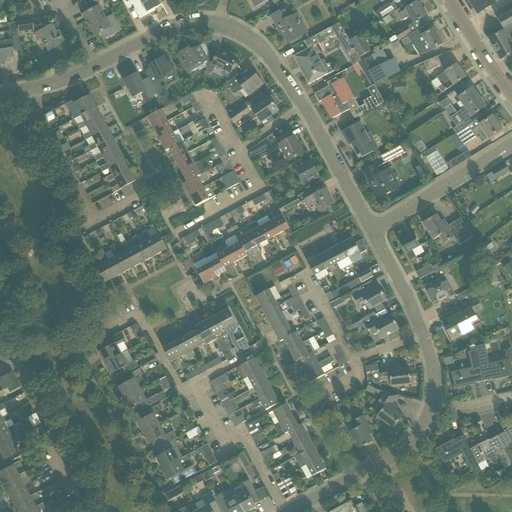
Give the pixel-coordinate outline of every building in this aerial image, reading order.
[(122,0),(128,10),(133,7),(135,10),(135,11),(139,18),(140,19),(150,14),(149,12),(154,9),(162,5),(159,0),(122,0)] [(469,0),(478,14),(487,8),(495,4),(495,3),(499,0),(469,0)] [(403,20),(409,17),(414,23),(414,24),(426,16),(425,15),(426,14),(426,13),(424,9),(423,9),(421,10),(417,3),(417,2),(409,7),(402,12),(399,14),(403,20)] [(375,12),(380,19),(383,17),(393,10),(389,4),(379,10),(375,12)] [(99,7),(83,15),(95,36),(100,33),(110,28),(108,24),(116,20),(113,15),(106,19),(99,7)] [(282,34),(288,44),(308,33),(297,14),(291,17),(286,8),(271,16),(281,34),(282,34)] [(511,9),(506,13),(497,18),(504,31),(511,26),(511,9)] [(121,30),(116,20),(108,24),(110,28),(100,33),(104,39),(121,30)] [(16,23),(18,31),(22,31),(33,29),(31,21),(22,22),(16,23)] [(8,24),(9,27),(9,31),(3,32),(4,40),(0,41),(0,62),(5,62),(4,59),(10,58),(9,56),(12,55),(11,51),(20,50),(18,40),(14,23),(8,24)] [(319,34),(315,36),(319,43),(320,45),(322,44),(329,40),(328,39),(330,37),(333,42),(335,41),(338,39),(353,66),(362,60),(359,54),(350,40),(349,41),(339,23),(319,34)] [(41,39),(48,51),(64,43),(60,35),(56,36),(50,25),(34,34),(38,40),(41,39)] [(511,26),(504,31),(489,39),(500,60),(511,53),(511,26)] [(399,40),(411,33),(407,27),(395,34),(399,40)] [(411,34),(407,36),(415,48),(419,55),(427,53),(432,50),(434,49),(443,43),(434,29),(425,35),(423,36),(419,30),(411,34)] [(359,54),(361,57),(371,51),(361,34),(350,40),(359,54)] [(188,45),(181,49),(181,50),(180,50),(180,51),(180,52),(180,53),(177,55),(187,72),(187,73),(204,64),(201,59),(206,57),(200,46),(191,51),(188,45)] [(293,57),(308,85),(331,73),(335,71),(335,69),(336,68),(335,67),(335,65),(334,64),(332,63),(331,63),(327,65),(324,59),(321,61),(313,46),(308,49),(293,57)] [(208,54),(205,71),(211,74),(214,66),(229,73),(237,58),(219,50),(217,56),(208,54)] [(382,50),(362,60),(367,70),(363,73),(371,87),(401,72),(394,58),(388,61),(382,50)] [(162,55),(161,56),(154,60),(155,62),(149,66),(152,71),(146,74),(150,81),(157,94),(158,96),(159,96),(165,93),(159,82),(174,74),(165,57),(164,56),(163,56),(163,55),(162,55)] [(424,62),(427,71),(442,65),(438,56),(424,62)] [(438,88),(442,93),(446,90),(466,78),(457,64),(445,72),(446,72),(437,78),(441,85),(438,88)] [(243,89),(249,96),(263,85),(253,71),(240,81),(236,75),(226,84),(235,95),(243,89)] [(141,94),(144,101),(154,95),(157,94),(150,81),(143,85),(137,73),(124,81),(133,98),(141,94)] [(350,110),(355,119),(384,103),(379,93),(363,101),(365,105),(359,108),(344,78),(338,82),(336,78),(327,83),(329,86),(314,94),(319,103),(323,100),(333,119),(350,110)] [(393,84),(395,93),(407,92),(406,82),(393,84)] [(472,88),(458,98),(465,107),(479,97),(472,88)] [(229,116),(237,127),(248,120),(250,122),(258,117),(261,122),(263,124),(265,127),(274,121),(271,116),(278,111),(273,104),(276,102),(272,96),(265,100),(261,93),(243,105),(244,106),(229,116)] [(193,107),(193,108),(198,106),(194,99),(192,94),(181,99),(184,105),(190,102),(193,107)] [(84,95),(65,104),(73,120),(81,116),(80,115),(96,106),(90,96),(86,98),(84,95)] [(453,129),(456,133),(473,123),(470,118),(486,107),(479,97),(457,113),(464,122),(453,129)] [(451,104),(445,109),(451,117),(457,113),(451,104)] [(86,126),(102,117),(96,106),(80,115),(81,116),(84,122),(77,125),(79,130),(87,126),(86,126)] [(147,117),(154,129),(167,122),(161,110),(147,117)] [(52,112),(45,116),(48,122),(55,119),(52,112)] [(195,126),(190,129),(194,135),(199,132),(199,133),(206,130),(210,128),(208,125),(206,120),(205,118),(204,116),(193,122),(195,126)] [(456,133),(465,146),(480,136),(484,141),(488,138),(489,139),(502,130),(493,116),(480,125),(477,120),(473,123),(456,133)] [(86,126),(87,126),(90,132),(82,136),(85,141),(92,137),(92,136),(108,128),(102,117),(86,126)] [(167,122),(154,129),(160,140),(173,133),(167,122)] [(351,144),(359,158),(375,150),(360,123),(342,133),(349,145),(351,144)] [(92,137),(95,143),(88,146),(91,151),(98,147),(113,139),(108,128),(92,136),(92,137)] [(160,140),(166,151),(169,149),(183,142),(184,141),(178,130),(173,133),(160,140)] [(60,131),(54,134),(58,141),(64,138),(60,131)] [(415,133),(417,140),(424,138),(422,131),(415,133)] [(279,145),(289,161),(295,158),(303,153),(294,137),(279,145)] [(119,149),(113,139),(98,147),(101,153),(94,157),(96,161),(103,157),(103,158),(119,149)] [(422,141),(416,145),(421,153),(427,149),(422,141)] [(169,149),(175,160),(189,153),(183,142),(169,149)] [(249,154),(254,163),(272,153),(267,144),(249,154)] [(380,156),(384,164),(405,153),(401,145),(380,156)] [(107,164),(100,168),(102,172),(109,169),(109,168),(125,160),(119,149),(103,158),(107,164)] [(447,164),(451,170),(471,157),(468,151),(447,164)] [(175,160),(181,171),(195,164),(189,153),(175,160)] [(115,179),(131,171),(125,160),(109,168),(109,169),(112,174),(105,178),(108,183),(115,179)] [(223,177),(234,172),(227,160),(217,166),(223,177)] [(295,171),(303,186),(320,177),(311,162),(304,165),(301,160),(286,168),(290,174),(295,171)] [(181,171),(187,182),(200,175),(207,171),(201,161),(195,164),(181,171)] [(487,176),(491,183),(509,172),(505,164),(487,176)] [(375,191),(379,198),(399,187),(389,169),(380,174),(376,165),(363,172),(374,191),(375,191)] [(111,189),(114,194),(136,181),(131,171),(115,179),(118,185),(111,189)] [(221,178),(227,190),(240,183),(234,172),(223,177),(221,178)] [(188,193),(190,195),(203,188),(201,184),(204,182),(200,175),(187,182),(183,184),(188,193)] [(190,195),(196,207),(215,196),(209,185),(203,188),(190,195)] [(315,203),(319,211),(334,204),(326,189),(304,200),(308,207),(315,203)] [(258,198),(261,203),(267,200),(267,199),(264,195),(258,198)] [(278,206),(282,214),(301,203),(297,196),(278,206)] [(255,206),(261,203),(258,198),(252,201),(255,206)] [(480,209),(475,205),(470,211),(474,215),(480,209)] [(230,213),(233,218),(239,215),(236,210),(230,213)] [(271,221),(278,234),(289,229),(282,215),(271,221)] [(454,237),(459,245),(472,237),(460,218),(448,226),(445,228),(436,215),(423,223),(433,240),(440,236),(443,241),(447,238),(448,241),(454,237)] [(479,223),(476,218),(471,221),(474,227),(479,223)] [(214,222),(218,229),(224,225),(220,219),(214,222)] [(246,228),(256,246),(267,240),(260,227),(257,221),(245,227),(246,228)] [(260,227),(267,240),(278,234),(271,221),(260,227)] [(202,228),(209,240),(221,234),(218,229),(214,222),(202,228)] [(246,228),(235,234),(236,236),(245,252),(256,246),(246,228)] [(143,232),(156,256),(167,250),(158,234),(151,238),(147,231),(143,232)] [(192,234),(197,244),(198,244),(195,238),(200,236),(197,231),(192,234)] [(133,238),(145,261),(156,256),(143,232),(142,233),(146,240),(140,243),(136,236),(133,238)] [(126,251),(135,267),(145,261),(133,238),(132,239),(136,246),(130,249),(122,234),(117,236),(121,244),(125,251),(126,251)] [(185,237),(191,248),(197,244),(192,234),(185,237)] [(406,254),(410,261),(416,257),(413,251),(421,246),(414,234),(399,242),(406,254)] [(228,249),(236,262),(247,256),(245,252),(236,236),(225,242),(226,244),(228,249)] [(341,244),(348,258),(360,252),(361,254),(366,251),(361,240),(355,243),(352,238),(341,244)] [(481,245),(485,251),(487,250),(490,254),(496,249),(489,239),(481,245)] [(215,250),(225,268),(236,262),(226,244),(215,250)] [(330,250),(337,264),(348,258),(341,244),(330,250)] [(111,249),(110,250),(114,257),(115,257),(124,273),(135,267),(126,251),(125,251),(119,255),(115,247),(111,249)] [(105,262),(113,278),(124,273),(115,257),(114,257),(108,260),(102,249),(98,252),(100,255),(104,263),(105,262)] [(209,264),(215,278),(227,272),(225,268),(215,250),(214,250),(219,259),(209,264)] [(326,269),(326,270),(337,264),(330,250),(319,256),(326,269)] [(319,256),(308,262),(318,281),(329,275),(326,270),(326,269),(319,256)] [(94,269),(103,284),(113,278),(105,262),(104,263),(98,266),(94,259),(90,262),(94,269)] [(197,271),(204,284),(215,278),(209,264),(208,265),(205,259),(194,265),(197,271)] [(511,264),(510,262),(503,268),(511,278),(511,277),(511,264)] [(280,264),(272,268),(275,274),(283,270),(280,264)] [(416,273),(419,280),(425,277),(426,277),(442,269),(442,268),(434,272),(431,265),(416,273)] [(359,278),(362,283),(373,277),(370,271),(369,269),(358,275),(359,278)] [(436,298),(439,303),(454,295),(447,281),(442,284),(439,278),(445,275),(442,269),(426,277),(429,283),(428,284),(431,289),(426,292),(431,301),(436,298)] [(353,281),(356,286),(362,283),(359,278),(353,281)] [(365,303),(369,310),(386,300),(379,286),(375,288),(371,281),(351,293),(356,303),(358,301),(361,305),(365,303)] [(292,284),(287,287),(290,293),(295,290),(292,284)] [(256,297),(262,308),(275,301),(281,298),(275,287),(256,297)] [(337,290),(340,295),(346,292),(343,287),(337,290)] [(460,299),(462,304),(476,297),(473,292),(474,292),(472,288),(457,296),(459,300),(460,299)] [(337,290),(331,293),(334,298),(340,295),(337,290)] [(330,304),(333,309),(344,303),(341,297),(330,304)] [(442,323),(451,340),(473,329),(471,324),(478,320),(474,313),(482,309),(476,297),(462,304),(463,304),(461,305),(464,312),(442,323)] [(262,308),(268,319),(281,312),(275,301),(262,308)] [(228,309),(217,315),(227,334),(235,349),(238,354),(244,351),(249,348),(244,338),(236,342),(233,335),(238,327),(236,322),(228,309)] [(268,319),(274,331),(287,323),(281,312),(268,319)] [(304,317),(306,321),(310,318),(307,312),(302,315),(299,317),(300,319),(304,317)] [(227,334),(217,315),(206,321),(213,335),(216,339),(221,350),(227,347),(230,345),(224,336),(227,334)] [(378,332),(382,339),(399,329),(391,315),(378,323),(376,320),(367,324),(364,319),(356,324),(344,330),(347,335),(359,329),(365,326),(369,332),(371,331),(373,335),(378,332)] [(317,321),(323,333),(330,329),(324,318),(317,321)] [(206,321),(195,327),(204,344),(205,345),(209,343),(206,339),(213,335),(206,321)] [(274,331),(280,342),(297,332),(293,334),(287,323),(274,331)] [(193,350),(196,356),(193,350),(204,344),(195,327),(196,331),(186,337),(193,350)] [(323,333),(326,339),(333,335),(330,329),(323,333)] [(110,338),(98,345),(102,351),(99,353),(105,363),(122,354),(128,351),(124,342),(126,341),(121,332),(110,338)] [(284,340),(289,351),(303,343),(297,332),(280,342),(284,340)] [(186,337),(175,343),(182,356),(185,361),(189,359),(186,354),(193,350),(186,337)] [(289,351),(295,362),(312,353),(312,352),(320,348),(314,337),(303,343),(289,351)] [(482,340),(475,344),(476,347),(477,351),(484,380),(484,382),(493,380),(493,378),(497,377),(498,379),(511,375),(511,368),(511,362),(510,360),(506,361),(500,362),(489,365),(485,349),(484,345),(483,345),(482,340)] [(182,356),(175,343),(163,349),(171,362),(182,356)] [(342,351),(339,345),(333,348),(337,354),(342,351)] [(357,345),(353,347),(357,353),(364,351),(363,349),(357,345)] [(221,350),(227,360),(238,354),(235,349),(230,352),(227,347),(221,350)] [(333,356),(336,362),(345,357),(342,351),(337,354),(333,356)] [(461,371),(451,374),(454,387),(454,388),(470,385),(470,383),(475,382),(475,384),(484,382),(484,380),(477,351),(474,352),(468,353),(471,369),(461,371)] [(299,360),(305,371),(318,364),(312,353),(299,360)] [(105,363),(111,374),(124,367),(127,372),(139,366),(136,360),(128,365),(122,354),(105,363)] [(443,359),(444,365),(453,363),(451,356),(443,359)] [(305,371),(311,382),(325,375),(321,369),(334,362),(331,357),(328,359),(305,371)] [(213,361),(216,366),(222,363),(219,358),(213,361)] [(237,368),(243,380),(248,377),(261,370),(255,358),(242,366),(237,368)] [(207,364),(210,369),(216,366),(213,361),(207,364)] [(189,369),(194,378),(199,375),(194,365),(189,369)] [(365,367),(366,373),(378,371),(377,365),(365,367)] [(390,378),(391,387),(411,384),(409,368),(393,370),(393,367),(381,368),(382,375),(384,374),(385,379),(390,378)] [(118,388),(124,399),(141,390),(135,379),(143,375),(140,369),(129,375),(132,381),(118,388)] [(248,377),(254,388),(267,381),(261,370),(248,377)] [(12,371),(2,377),(8,387),(17,382),(12,371)] [(185,376),(188,381),(194,378),(191,373),(185,376)] [(226,374),(211,382),(214,388),(229,380),(226,374)] [(165,391),(165,392),(171,388),(165,378),(159,381),(165,391)] [(260,399),(253,403),(273,392),(267,381),(254,388),(260,399)] [(224,382),(214,388),(217,394),(222,391),(227,388),(224,382)] [(366,391),(376,396),(380,391),(368,386),(366,391)] [(124,399),(130,410),(144,402),(146,407),(158,401),(155,396),(147,400),(141,390),(124,399)] [(217,394),(220,400),(226,397),(222,391),(217,394)] [(263,405),(266,410),(279,403),(273,392),(253,403),(256,408),(263,405)] [(377,417),(393,428),(402,416),(390,406),(398,396),(385,393),(382,396),(383,396),(375,406),(382,411),(377,417)] [(0,406),(0,419),(8,415),(8,414),(8,415),(5,409),(10,406),(8,402),(0,406)] [(137,423),(143,434),(160,425),(156,418),(159,416),(157,412),(162,410),(159,404),(148,410),(143,413),(146,418),(137,423)] [(273,411),(279,423),(292,416),(286,404),(273,411)] [(231,407),(226,410),(229,416),(234,413),(231,407)] [(334,420),(338,427),(343,425),(334,407),(328,410),(334,420)] [(29,409),(20,413),(23,420),(32,415),(29,409)] [(234,413),(229,416),(232,422),(235,427),(244,422),(246,421),(242,415),(237,418),(234,413)] [(349,432),(359,449),(373,442),(365,428),(368,426),(366,422),(370,420),(368,414),(363,417),(363,415),(357,418),(358,421),(354,423),(357,428),(349,432)] [(6,429),(3,423),(10,419),(8,415),(0,419),(0,433),(14,426),(14,425),(6,429)] [(279,423),(285,434),(302,425),(302,424),(298,426),(292,416),(279,423)] [(38,419),(31,423),(33,427),(40,423),(38,419)] [(246,426),(252,437),(257,435),(263,432),(256,420),(246,426)] [(193,424),(185,428),(188,433),(189,432),(196,429),(193,424)] [(152,443),(155,450),(169,442),(166,435),(160,425),(143,434),(149,445),(152,443)] [(289,432),(294,443),(308,436),(302,425),(285,434),(289,432)] [(14,426),(0,433),(0,447),(12,441),(8,434),(16,430),(14,426)] [(505,432),(497,436),(498,438),(511,464),(511,428),(509,430),(510,431),(506,434),(505,432)] [(252,437),(255,443),(260,440),(257,435),(252,437)] [(294,443),(300,454),(314,447),(308,436),(294,443)] [(450,443),(436,450),(436,452),(441,460),(443,463),(461,454),(469,469),(471,472),(473,471),(474,473),(474,474),(475,475),(481,472),(482,471),(480,468),(478,464),(471,452),(471,451),(470,450),(463,437),(463,436),(455,440),(455,441),(451,444),(450,443)] [(485,443),(471,451),(471,452),(478,464),(485,460),(496,454),(504,469),(506,468),(508,472),(511,469),(511,464),(498,438),(497,436),(489,441),(490,442),(486,444),(485,443)] [(0,447),(0,454),(3,460),(18,451),(15,444),(22,440),(20,437),(12,441),(0,447)] [(156,458),(162,469),(183,458),(173,441),(177,438),(155,450),(159,457),(156,458)] [(209,466),(217,461),(207,443),(199,448),(209,466)] [(261,454),(264,460),(269,457),(276,453),(273,447),(261,454)] [(294,458),(300,469),(306,465),(320,458),(314,447),(300,454),(294,458)] [(239,455),(238,455),(245,467),(250,465),(243,452),(239,455)] [(42,453),(36,456),(40,463),(46,460),(42,453)] [(172,478),(175,484),(185,479),(196,473),(187,456),(183,458),(162,469),(168,480),(172,478)] [(306,465),(313,476),(326,469),(320,458),(306,465)] [(0,472),(0,480),(3,485),(19,476),(15,469),(22,466),(19,461),(11,465),(12,466),(0,472)] [(3,485),(8,495),(24,487),(20,480),(27,476),(25,473),(19,476),(3,485)] [(273,476),(276,482),(281,479),(278,473),(273,476)] [(201,476),(194,479),(197,484),(198,484),(204,480),(205,480),(202,475),(201,476)] [(276,482),(282,493),(293,487),(287,475),(286,476),(281,479),(276,482)] [(236,496),(244,511),(247,511),(256,507),(254,505),(260,501),(249,480),(241,484),(245,491),(236,496)] [(8,495),(14,506),(37,494),(36,492),(29,496),(26,490),(33,487),(31,483),(24,487),(8,495)] [(171,492),(165,495),(169,502),(175,499),(171,492)] [(215,497),(222,511),(244,511),(236,496),(228,500),(223,492),(215,497)] [(198,510),(198,511),(215,511),(219,510),(210,493),(202,498),(206,506),(198,510)] [(14,506),(17,511),(27,511),(35,508),(32,501),(39,497),(37,494),(14,506)] [(366,511),(365,508),(362,503),(354,507),(351,501),(340,507),(342,511),(366,511)]
